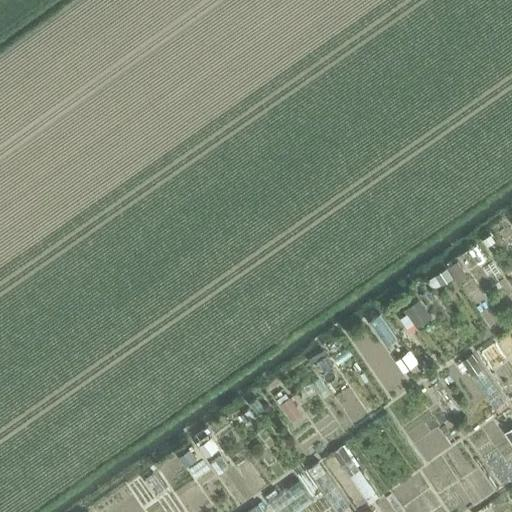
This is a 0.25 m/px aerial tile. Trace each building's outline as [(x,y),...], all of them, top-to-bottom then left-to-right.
[(423,298),(400,312),(411,329),(433,315),(423,298)] [(289,396),(282,401),(294,417),(301,411),(289,396)] [(349,440),(338,446),(367,501),(378,496),(349,440)] [(309,466),(336,511),(355,511),(322,458),(309,466)] [(279,511),(293,511),(315,497),(300,476),(269,499),(279,511)] [(266,511),(267,511),(260,501),(243,511),(266,511)]
